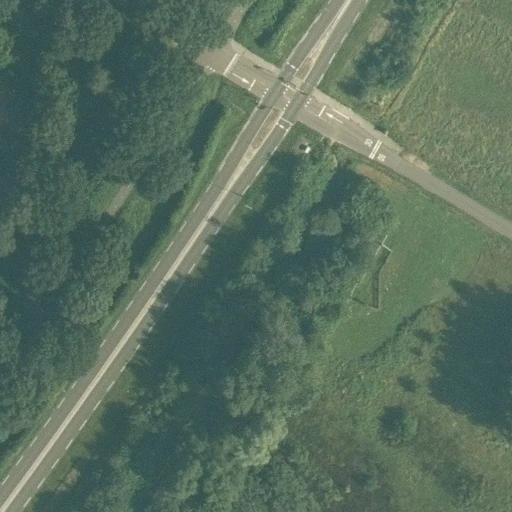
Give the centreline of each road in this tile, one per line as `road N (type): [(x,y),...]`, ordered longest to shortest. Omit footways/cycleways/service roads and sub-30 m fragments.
road 1 (primary): [(283,96),(208,217),(0,511)]
road 2 (unclassified): [(511,231),(283,96)]
road 3 (residential): [(283,96),(123,0)]
